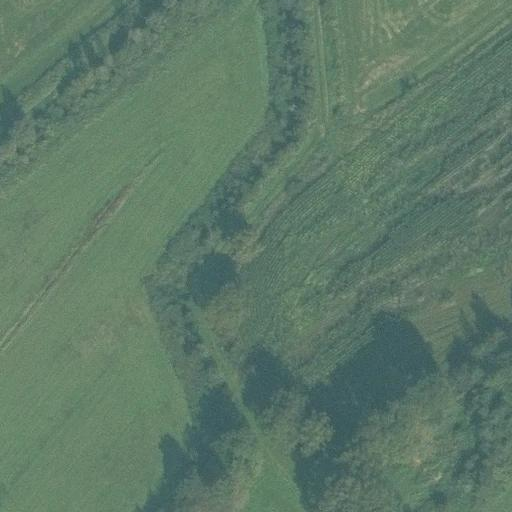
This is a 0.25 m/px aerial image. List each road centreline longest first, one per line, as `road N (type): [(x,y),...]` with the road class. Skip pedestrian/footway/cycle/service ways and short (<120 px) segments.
road 1 (track): [(312,0),(316,137),(223,247),(201,307),(218,370),(325,511)]
road 2 (track): [(0,136),(165,0)]
